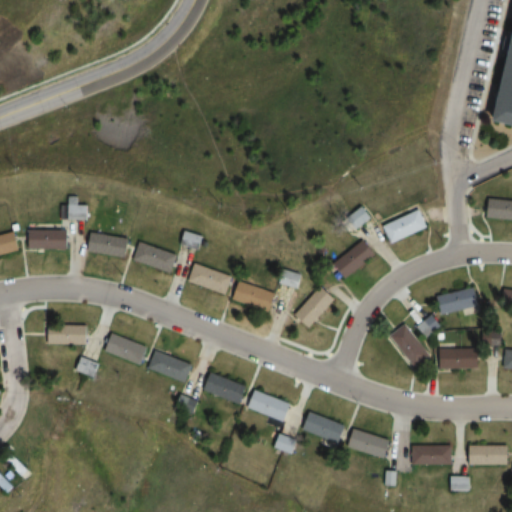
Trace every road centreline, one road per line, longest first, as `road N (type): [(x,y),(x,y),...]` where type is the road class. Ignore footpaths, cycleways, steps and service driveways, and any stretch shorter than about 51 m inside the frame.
road 1 (residential): [(0,293),(99,292),(412,402),(511,406)]
road 2 (residential): [(332,375),(360,315),(391,283),(460,253),(511,252)]
road 3 (residential): [(68,90),(161,42),(194,0)]
road 4 (residential): [(2,293),(18,384),(0,429)]
